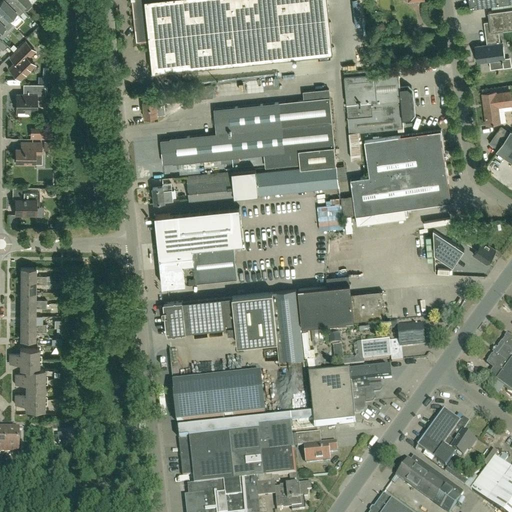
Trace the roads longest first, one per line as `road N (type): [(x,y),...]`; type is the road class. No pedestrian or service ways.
road 1 (unclassified): [(160,511),(132,246)]
road 2 (unclassified): [(132,246),(106,0)]
road 3 (unclassified): [(511,205),(473,165),(446,0)]
road 4 (unclassified): [(337,511),(439,371)]
road 5 (residential): [(132,246),(0,245)]
road 6 (unclassified): [(439,371),(511,271)]
